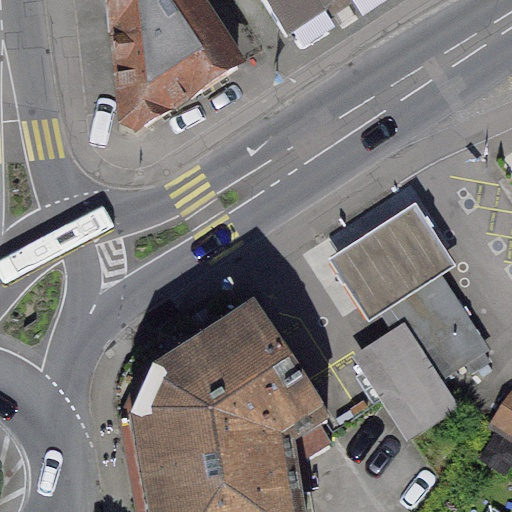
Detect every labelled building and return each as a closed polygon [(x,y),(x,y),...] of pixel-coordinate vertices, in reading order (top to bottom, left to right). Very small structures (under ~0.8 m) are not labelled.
[(199,0),(108,0),(124,132),(137,143),(253,76),(199,0)] [(259,0),(289,50),(375,0),(259,0)] [(511,157),(502,164),(511,179),(511,157)] [(416,216),(324,273),(363,335),(394,315),(442,391),(493,359),(445,284),(455,278),(416,216)] [(124,441),(137,511),(295,511),(289,467),(339,431),(266,311),(141,391),(124,441)] [(511,400),(489,431),(511,447),(511,400)]
